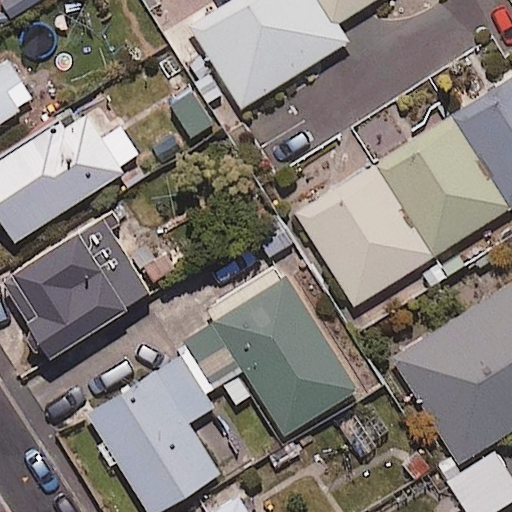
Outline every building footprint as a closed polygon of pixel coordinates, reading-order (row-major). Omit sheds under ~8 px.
[(0,0),(0,23),(8,34),(58,0),(0,0)] [(332,27),(315,0),(225,0),(183,27),(237,112),(352,41),(340,22),(332,27)] [(315,0),(332,27),(340,22),(375,0),(315,0)] [(0,119),(35,97),(0,42),(0,119)] [(511,77),(453,115),(511,206),(511,77)] [(212,123),(190,93),(168,109),(191,139),(212,123)] [(0,158),(0,229),(10,244),(122,171),(119,167),(137,155),(119,128),(99,141),(78,108),(0,158)] [(451,115),(375,164),(434,256),(510,207),(451,115)] [(373,166),(296,214),(355,306),(432,257),(373,166)] [(149,294),(101,217),(0,280),(0,327),(27,371),(149,294)] [(182,355),(204,393),(243,369),(284,435),(355,391),(273,258),(204,300),(217,320),(176,345),(182,355)] [(511,428),(511,283),(393,358),(459,462),(511,428)] [(204,393),(182,355),(87,413),(148,511),(157,511),(218,474),(187,423),(213,407),(204,393)] [(493,511),(511,500),(511,479),(495,451),(448,480),(467,511),(493,511)] [(247,511),(236,494),(208,511),(247,511)]
